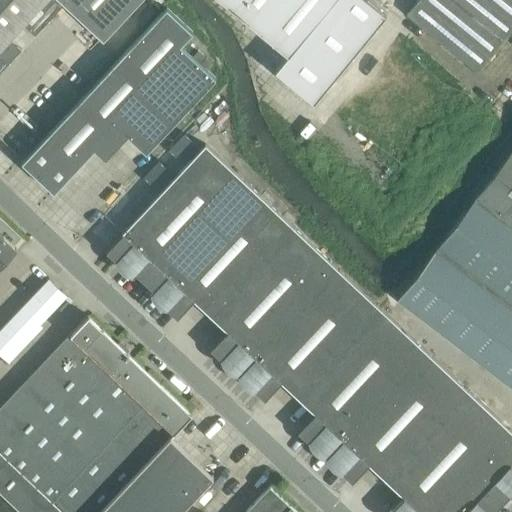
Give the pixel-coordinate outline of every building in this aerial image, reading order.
[(0,0),(0,69),(6,63),(3,60),(8,55),(0,48),(37,10),(44,17),(58,2),(56,0),(0,0)] [(60,0),(103,40),(139,0),(60,0)] [(275,69),(313,101),(386,13),(369,0),(222,0),(288,54),(275,69)] [(511,0),(417,0),(406,13),(476,70),(511,26),(511,0)] [(63,118),(95,148),(105,158),(127,134),(146,152),(215,77),(180,44),(193,31),(167,7),(63,118)] [(95,148),(63,118),(22,162),(54,192),(95,148)] [(122,232),(123,233),(106,251),(133,276),(136,273),(152,288),(153,289),(250,185),(247,182),(253,176),(240,164),(234,171),(205,143),(183,166),(122,232)] [(511,149),(477,196),(511,223),(511,149)] [(250,185),(153,289),(152,288),(149,291),(177,317),(194,299),(210,315),(294,226),(291,224),(296,219),(287,211),(283,216),(271,205),(275,201),(265,191),(261,196),(250,185)] [(511,223),(477,196),(437,247),(511,304),(511,223)] [(211,348),(238,374),(337,267),(294,226),(210,315),(227,331),(211,348)] [(0,265),(16,248),(0,233),(0,265)] [(511,304),(437,247),(398,298),(511,386),(511,304)] [(281,381),(298,397),(381,308),(337,267),(238,374),(265,399),(281,381)] [(0,329),(0,353),(8,361),(42,326),(39,323),(66,295),(49,278),(0,329)] [(298,430),(337,467),(437,361),(381,308),(298,397),(315,413),(298,430)] [(174,431),(191,413),(190,412),(129,353),(127,351),(126,351),(117,343),(103,329),(103,328),(102,328),(89,316),(88,315),(50,355),(0,407),(0,489),(24,511),(175,511),(212,474),(210,472),(204,479),(165,442),(171,435),(170,434),(173,430),(174,431)] [(369,463),(402,495),(485,406),(437,361),(337,467),(352,481),(369,463)] [(402,495),(386,511),(437,511),(472,476),(511,432),(511,431),(485,406),(402,495)] [(511,432),(472,476),(501,503),(511,491),(511,463),(511,461),(511,432)] [(472,476),(437,511),(492,511),(501,503),(472,476)]
